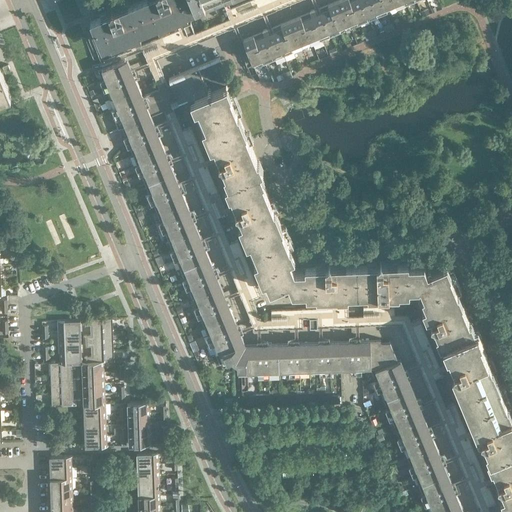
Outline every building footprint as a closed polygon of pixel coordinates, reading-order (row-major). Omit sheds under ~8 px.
[(110,9),(90,17),(92,19),(99,37),(102,44),(111,40),(112,42),(127,35),(127,37),(142,30),(140,28),(149,24),(150,26),(170,18),(169,18),(174,16),(188,10),(187,8),(197,4),(196,2),(199,0),(130,0),(129,1),(110,9)] [(263,29),(243,37),(255,67),(417,0),(334,0),(315,8),(314,7),(313,6),(311,7),(310,7),(309,9),(310,10),(268,27),(267,26),(266,25),(264,26),(263,27),(262,28),(263,29)] [(190,22),(183,25),(184,26),(187,33),(187,35),(194,32),(194,30),(191,23),(190,22)] [(363,33),(366,39),(375,36),(373,29),(363,33)] [(119,61),(98,70),(114,107),(102,112),(102,113),(111,109),(118,128),(110,131),(110,132),(126,125),(152,115),(169,107),(168,103),(178,99),(179,103),(191,98),(227,83),(230,82),(219,58),(169,79),(171,83),(132,99),(131,96),(142,91),(138,80),(126,85),(122,76),(119,68),(121,67),(119,61)] [(8,64),(3,66),(6,73),(11,71),(8,64)] [(254,65),(248,67),(251,74),(257,72),(254,65)] [(0,95),(10,91),(0,67),(0,66),(0,95)] [(290,69),(280,73),(283,80),(287,79),(290,77),(292,76),(290,69)] [(227,83),(191,98),(195,107),(195,108),(199,106),(206,124),(202,126),(211,146),(214,144),(219,158),(219,159),(219,160),(219,161),(221,161),(222,163),(226,171),(224,172),(228,182),(225,183),(229,193),(231,193),(236,206),(235,208),(236,208),(236,209),(238,209),(242,220),(239,222),(247,241),(250,240),(258,258),(254,259),(262,279),(266,277),(270,287),(282,282),(288,280),(292,289),(306,289),(306,292),(316,292),(316,294),(326,293),(337,293),(337,294),(348,294),(348,291),(352,291),(367,290),(368,293),(379,293),(379,292),(389,291),(399,291),(399,289),(409,288),(409,284),(419,284),(419,283),(420,283),(421,284),(424,293),(428,302),(426,303),(431,317),(430,319),(431,320),(433,321),(438,331),(436,332),(440,342),(443,341),(447,351),(448,350),(453,360),(454,364),(453,365),(453,366),(456,366),(482,430),(480,432),(481,432),(483,433),(487,443),(491,453),(489,454),(498,478),(497,480),(497,481),(498,481),(500,482),(511,511),(511,414),(480,337),(477,338),(457,290),(446,262),(427,270),(424,261),(398,262),(398,259),(377,260),(377,259),(351,260),(337,261),(315,262),(315,265),(295,266),(291,256),(294,255),(263,180),(265,179),(260,169),(263,168),(259,158),(257,158),(246,131),(247,130),(239,111),(238,111),(230,93),(231,93),(231,92),(227,83)] [(133,143),(129,145),(219,363),(240,355),(234,339),(232,340),(230,336),(224,323),(227,322),(222,311),(220,312),(216,303),(213,295),(215,294),(211,283),(208,284),(207,279),(201,266),(203,265),(199,254),(197,255),(193,246),(189,238),(192,237),(187,226),(185,227),(183,223),(178,209),(180,208),(175,198),(173,199),(169,189),(166,181),(168,180),(164,169),(161,170),(160,166),(154,152),(156,151),(154,146),(156,145),(152,136),(148,138),(148,137),(159,132),(157,127),(155,123),(152,115),(126,125),(129,134),(133,143)] [(112,317),(83,318),(84,324),(91,324),(91,329),(112,328),(112,317)] [(81,319),(61,319),(61,330),(81,329),(81,319)] [(84,335),(84,340),(112,339),(112,328),(91,329),(91,334),(84,335)] [(81,329),(61,330),(61,340),(81,340),(81,329)] [(112,339),(84,340),(84,345),(92,345),(92,350),(113,350),(112,339)] [(81,340),(61,340),(62,351),(82,350),(81,340)] [(247,352),(248,375),(350,371),(371,370),(430,511),(451,511),(451,510),(453,509),(449,499),(447,499),(443,491),(439,482),(442,481),(437,470),(435,471),(433,467),(427,453),(430,452),(425,442),(423,443),(419,434),(416,425),(418,424),(414,413),(411,414),(410,410),(404,397),(406,396),(402,385),(400,386),(396,377),(392,368),(395,367),(392,361),(390,362),(385,350),(357,351),(349,351),(340,351),(340,349),(334,349),(334,351),(321,352),(315,352),(315,350),(303,350),(303,353),(296,353),(284,353),(284,351),(272,351),(272,354),(259,354),(253,354),(253,352),(247,352)] [(82,350),(62,351),(61,351),(62,361),(80,361),(80,362),(82,362),(82,350)] [(85,356),(85,361),(85,362),(103,361),(113,361),(113,350),(92,350),(92,355),(85,356)] [(52,362),(52,373),(73,372),(73,367),(80,367),(80,362),(80,361),(62,361),(52,362)] [(85,361),(83,361),(83,372),(103,372),(103,361),(85,362),(85,361)] [(247,362),(237,362),(238,371),(248,370),(247,362)] [(73,372),(52,373),(52,383),(80,382),(80,377),(73,377),(73,372)] [(103,372),(83,372),(83,383),(103,382),(103,372)] [(80,382),(52,383),(53,394),(74,393),(73,388),(81,388),(80,382)] [(103,382),(83,383),(84,393),(104,393),(103,382)] [(74,393),(53,394),(53,405),(81,404),(81,398),(74,398),(74,393)] [(104,393),(84,393),(84,404),(104,403),(104,393)] [(148,401),(130,401),(130,413),(148,412),(148,401)] [(104,403),(84,404),(84,414),(104,414),(104,403)] [(148,412),(130,413),(130,423),(148,423),(148,412)] [(104,414),(84,414),(85,425),(105,424),(104,414)] [(148,423),(130,423),(131,434),(149,433),(148,423)] [(105,424),(85,425),(85,435),(105,435),(105,424)] [(149,433),(131,434),(131,444),(149,444),(149,433)] [(105,435),(85,435),(85,446),(105,445),(105,435)] [(157,452),(139,452),(136,452),(137,463),(157,462),(157,452)] [(70,455),(50,455),(50,466),(70,465),(70,455)] [(157,462),(137,463),(137,474),(158,473),(157,462)] [(70,465),(50,466),(51,477),(71,476),(70,465)] [(158,473),(137,474),(138,484),(158,483),(158,473)] [(71,476),(51,477),(51,487),(71,487),(71,476)] [(158,483),(138,484),(138,495),(159,494),(158,483)] [(71,487),(51,487),(51,498),(72,497),(71,487)] [(159,494),(138,495),(139,506),(159,505),(159,494)] [(72,497),(51,498),(52,509),(72,508),(72,497)]
